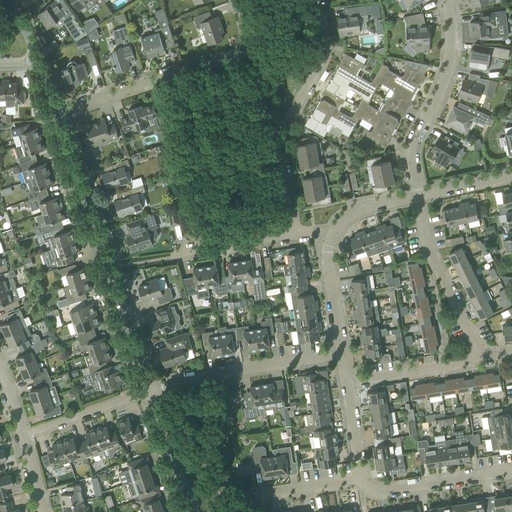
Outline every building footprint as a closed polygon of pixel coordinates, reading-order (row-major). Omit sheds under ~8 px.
[(56,21),(61,17),(76,41),(87,34),(64,0),(62,0),(57,3),(55,1),(46,7),(47,8),(38,14),(47,29),(57,22),(56,21)] [(71,0),(79,11),(85,6),(83,4),(89,0),(71,0)] [(360,33),(358,16),(372,14),(372,16),(374,18),(380,17),(379,4),(371,5),(358,6),(348,8),(349,8),(350,16),(337,18),(340,35),(347,34),(347,36),(353,35),(353,34),(360,33)] [(174,46),(175,46),(162,9),(155,11),(160,28),(154,30),(156,33),(141,38),(145,50),(144,50),(144,51),(144,52),(145,53),(146,53),(148,58),(157,55),(158,58),(165,56),(166,55),(166,54),(164,48),(168,47),(167,46),(174,43),(174,46)] [(209,20),(206,12),(193,17),(197,29),(202,27),(208,45),(219,41),(217,34),(223,32),(218,17),(209,20)] [(430,42),(429,28),(431,28),(431,25),(423,26),(423,23),(425,22),(423,13),(405,17),(407,27),(406,27),(407,44),(417,52),(423,52),(425,54),(427,52),(430,51),(429,42),(430,42)] [(496,23),(495,13),(479,14),(480,21),(470,22),(471,36),(481,35),(482,39),(491,38),(491,37),(500,36),(498,23),(496,23)] [(128,63),(135,60),(128,38),(130,37),(126,26),(113,31),(118,48),(113,50),(114,54),(110,55),(116,72),(130,67),(128,63)] [(488,46),(484,46),(474,44),(473,50),(470,50),(467,68),(487,71),(490,56),(508,59),(510,50),(495,47),(494,49),(489,48),(488,46)] [(95,59),(91,46),(84,49),(89,61),(95,59)] [(363,69),(365,65),(345,54),(342,59),(343,65),(340,65),(336,72),(373,93),(378,84),(372,81),(369,82),(358,76),(357,73),(359,69),(363,69)] [(428,65),(405,60),(403,64),(406,66),(404,69),(405,73),(403,76),(400,77),(389,70),(388,67),(382,64),(377,72),(414,94),(418,87),(417,84),(423,82),(426,77),(423,75),(428,68),(428,65)] [(81,78),(88,76),(83,63),(77,65),(76,63),(74,62),(73,62),(70,62),(69,63),(68,64),(67,66),(67,67),(67,68),(61,70),(65,84),(72,82),(73,84),(75,85),(77,85),(78,85),(80,84),(81,83),(82,81),(82,79),(81,78)] [(373,93),(336,72),(332,79),(333,82),(328,83),(325,89),(345,100),(347,97),(346,94),(348,90),(350,89),(362,96),(363,99),(368,102),(373,93)] [(414,94),(377,72),(372,81),(378,84),(381,83),(392,90),(393,93),(391,96),(388,97),(386,100),(406,112),(409,107),(407,101),(410,100),(414,94)] [(498,82),(491,81),(492,80),(479,78),(480,76),(469,74),(466,84),(463,83),(458,96),(465,98),(465,99),(471,101),(472,100),(477,102),(480,93),(493,97),(498,82)] [(24,103),(23,90),(17,91),(16,83),(9,83),(9,80),(4,80),(5,101),(6,107),(14,106),(15,105),(15,104),(24,103)] [(343,104),(345,100),(325,89),(322,94),(323,99),(320,100),(316,107),(353,128),(358,119),(353,116),(350,117),(338,111),(338,108),(340,104),(343,104)] [(406,112),(386,100),(384,103),(381,102),(377,109),(369,105),(368,102),(363,99),(358,107),(394,128),(398,122),(397,119),(403,117),(406,112)] [(489,117),(468,107),(459,102),(456,108),(453,107),(446,123),(466,133),(469,127),(466,126),(470,119),(485,126),(489,117)] [(124,132),(134,129),(134,131),(147,126),(148,131),(159,127),(158,125),(155,117),(157,116),(154,105),(143,109),(142,106),(127,111),(129,116),(120,120),(124,132)] [(353,128),(316,107),(313,114),(313,117),(308,118),(304,125),(324,137),(327,131),(326,128),(328,125),(331,124),(342,130),(343,133),(342,134),(348,137),(353,128)] [(394,128),(358,107),(353,116),(358,119),(361,118),(372,125),(373,128),(371,131),(368,132),(366,135),(386,147),(389,141),(388,136),(391,135),(394,128)] [(118,139),(113,124),(106,126),(104,119),(101,120),(102,123),(99,124),(99,123),(86,127),(88,130),(87,130),(87,132),(88,132),(92,144),(106,139),(107,142),(118,139)] [(31,130),(28,124),(12,129),(11,129),(13,136),(17,147),(23,144),(41,138),(37,128),(31,130)] [(507,145),(503,146),(504,151),(506,151),(507,156),(511,154),(511,125),(504,128),(505,134),(506,137),(507,145)] [(318,138),(315,136),(298,139),(299,145),(297,145),(299,156),(317,153),(315,143),(319,142),(318,138)] [(444,140),(439,137),(432,150),(436,153),(433,157),(436,159),(435,160),(435,161),(436,163),(437,164),(438,165),(439,165),(440,165),(442,165),(443,165),(444,163),(446,165),(449,160),(451,161),(459,148),(456,147),(458,143),(445,136),(444,140)] [(34,153),(44,149),(41,138),(23,144),(17,147),(14,148),(20,164),(34,160),(37,159),(34,153)] [(348,167),(353,166),(349,150),(344,151),(348,167)] [(319,163),(317,153),(299,156),(300,167),(308,166),(309,172),(324,169),(323,163),(319,163)] [(382,163),(381,157),(366,160),(367,166),(371,166),(373,176),(392,172),(390,161),(382,163)] [(131,169),(127,159),(118,163),(120,168),(103,174),(107,188),(117,185),(129,181),(125,171),(131,169)] [(36,166),(34,160),(20,164),(25,181),(49,173),(46,163),(36,166)] [(325,175),(324,169),(309,172),(310,177),(303,179),(304,190),(323,186),(321,176),(325,175)] [(394,183),(392,172),(373,176),(376,186),(372,187),(373,194),(388,190),(387,184),(394,183)] [(53,184),(49,173),(25,181),(28,191),(26,192),(29,199),(45,194),(43,188),(53,184)] [(145,191),(143,185),(139,186),(129,190),(131,196),(115,201),(120,215),(142,208),(138,194),(145,191)] [(325,197),(323,186),(304,190),(306,201),(310,200),(311,206),(331,203),(330,196),(325,197)] [(498,204),(500,214),(500,215),(506,214),(506,213),(511,211),(511,192),(502,195),(504,203),(498,204)] [(47,200),(45,194),(29,199),(25,201),(27,207),(30,206),(32,211),(41,208),(43,214),(61,208),(57,197),(47,200)] [(469,202),(464,203),(467,221),(478,219),(475,203),(469,205),(469,202)] [(467,221),(464,203),(459,204),(459,207),(454,208),(457,223),(467,221)] [(171,226),(180,224),(176,207),(167,209),(171,226)] [(64,219),(61,208),(43,214),(37,216),(43,233),(47,232),(45,225),(64,219)] [(457,223),(454,208),(441,211),(443,218),(445,217),(447,225),(457,223)] [(156,224),(153,214),(135,220),(125,223),(129,235),(127,236),(132,251),(142,248),(142,249),(152,245),(151,241),(155,240),(157,235),(154,225),(156,224)] [(385,224),(380,225),(386,243),(388,249),(405,243),(399,228),(394,230),(392,225),(386,227),(385,224)] [(386,243),(380,225),(375,227),(376,230),(371,232),(376,247),(378,253),(388,249),(386,243)] [(75,241),(72,230),(54,236),(52,230),(47,232),(43,233),(45,239),(47,238),(50,249),(75,241)] [(376,247),(371,232),(365,234),(364,231),(360,232),(365,250),(367,256),(378,253),(376,247)] [(365,250),(360,232),(355,234),(356,237),(350,239),(352,244),(346,246),(350,259),(356,257),(357,259),(367,256),(365,250)] [(451,245),(464,242),(463,236),(450,239),(451,245)] [(72,254),(79,252),(75,241),(50,249),(48,250),(52,261),(55,260),(57,266),(74,260),(72,254)] [(304,261),(302,249),(296,250),(296,247),(287,249),(289,264),(304,261)] [(467,259),(461,248),(449,254),(454,265),(467,259)] [(263,258),(265,270),(268,270),(271,269),(269,257),(263,258)] [(264,279),(262,271),(262,268),(255,269),(255,267),(252,267),(251,259),(240,261),(243,281),(249,280),(250,285),(255,285),(257,299),(267,298),(264,283),(264,279)] [(472,269),(467,259),(454,265),(459,276),(472,269)] [(243,281),(240,261),(228,263),(230,276),(224,277),(226,289),(237,287),(236,282),(243,281)] [(305,267),(304,261),(289,264),(283,265),(285,275),(309,271),(308,267),(305,267)] [(419,267),(417,261),(407,264),(410,278),(423,276),(421,266),(419,267)] [(75,271),(73,264),(58,269),(60,276),(61,276),(64,287),(70,285),(88,279),(84,268),(75,271)] [(226,289),(224,277),(218,278),(216,265),(205,267),(208,287),(214,286),(215,293),(218,296),(227,294),(226,289)] [(357,273),(354,265),(349,267),(350,275),(357,273)] [(194,277),(182,279),(188,295),(196,294),(197,299),(209,297),(208,287),(205,267),(193,269),(194,277)] [(477,280),(472,269),(459,276),(465,287),(477,280)] [(0,293),(10,290),(6,279),(10,278),(15,276),(15,275),(13,270),(8,272),(0,274),(0,293)] [(310,277),(309,271),(285,275),(287,286),(283,287),(285,293),(290,292),(303,290),(306,289),(305,283),(308,283),(307,277),(310,277)] [(375,289),(372,275),(366,276),(367,279),(351,281),(352,287),(349,288),(350,293),(368,290),(375,289)] [(425,285),(423,276),(410,278),(413,293),(424,291),(423,286),(425,285)] [(173,299),(169,287),(161,290),(157,278),(146,282),(147,284),(138,287),(143,301),(157,296),(159,304),(173,299)] [(64,287),(63,287),(66,298),(67,297),(68,299),(70,304),(82,300),(85,299),(82,293),(92,290),(88,279),(70,285),(64,287)] [(483,291),(477,280),(465,287),(470,297),(483,291)] [(16,288),(10,290),(0,293),(0,305),(5,304),(7,310),(19,305),(18,300),(20,299),(16,288)] [(304,295),(303,290),(290,292),(293,309),(299,308),(317,305),(317,300),(314,300),(313,294),(304,295)] [(370,301),(368,290),(350,293),(351,298),(354,297),(355,303),(370,301)] [(425,296),(424,291),(413,293),(417,308),(429,305),(427,296),(425,296)] [(488,302),(483,291),(470,297),(475,308),(488,302)] [(82,300),(70,304),(67,305),(69,311),(75,309),(79,320),(97,314),(93,303),(84,306),(82,300)] [(377,306),(371,307),(370,301),(355,303),(356,309),(353,309),(353,314),(372,311),(378,310),(377,306)] [(494,313),(489,304),(488,302),(475,308),(481,319),(494,313)] [(318,310),(317,305),(299,308),(293,309),(295,320),(301,319),(316,316),(315,310),(318,310)] [(431,315),(429,305),(417,308),(420,323),(430,320),(429,315),(431,315)] [(172,323),(180,320),(181,318),(179,314),(177,313),(175,306),(171,307),(171,306),(155,311),(158,320),(151,323),(155,334),(164,331),(164,333),(174,330),(172,323)] [(57,309),(46,313),(48,319),(59,315),(57,309)] [(22,329),(27,327),(20,310),(8,315),(11,321),(1,325),(5,336),(22,329)] [(380,322),(378,310),(372,311),(353,314),(354,319),(357,319),(358,325),(380,322)] [(100,325),(97,314),(79,320),(73,322),(77,332),(75,333),(77,340),(79,339),(93,334),(91,328),(100,325)] [(317,322),(316,316),(301,319),(302,329),(321,326),(320,321),(317,322)] [(268,335),(274,334),(271,317),(265,318),(265,321),(260,321),(261,328),(255,329),(258,349),(270,348),(268,335)] [(431,325),(430,320),(420,323),(423,338),(436,335),(433,325),(431,325)] [(258,349),(255,329),(249,330),(248,325),(237,327),(239,340),(245,339),(247,351),(258,349)] [(401,332),(400,329),(387,330),(385,328),(378,329),(377,325),(361,327),(362,333),(360,334),(360,339),(379,336),(395,334),(401,332)] [(511,339),(511,325),(503,326),(504,340),(511,339)] [(226,326),(219,327),(220,335),(223,355),(235,353),(233,346),(237,345),(236,340),(239,340),(237,327),(226,329),(226,326)] [(322,331),(321,326),(302,329),(297,330),(299,344),(305,343),(305,340),(320,338),(319,332),(322,331)] [(27,327),(22,329),(5,336),(10,347),(20,343),(23,348),(34,343),(40,341),(38,335),(33,334),(31,335),(27,327)] [(223,355),(220,335),(213,336),(213,331),(201,333),(203,345),(209,344),(211,357),(223,355)] [(285,344),(283,331),(277,332),(279,345),(285,344)] [(184,351),(192,349),(186,332),(165,339),(167,347),(160,349),(163,359),(161,359),(163,365),(165,365),(165,366),(186,359),(184,351)] [(96,340),(93,334),(79,339),(81,346),(87,344),(91,354),(108,348),(105,337),(96,340)] [(438,344),(436,335),(423,338),(426,352),(437,350),(435,345),(438,344)] [(380,347),(379,336),(360,339),(361,344),(364,344),(365,349),(380,347)] [(36,362),(34,356),(48,344),(45,338),(40,341),(34,343),(23,348),(25,354),(15,358),(20,369),(36,362)] [(405,359),(402,340),(396,341),(399,360),(405,359)] [(380,347),(365,349),(367,362),(374,360),(374,358),(377,358),(378,363),(391,361),(390,355),(388,354),(382,355),(381,352),(380,347)] [(112,359),(108,348),(91,354),(94,365),(112,359)] [(39,368),(36,362),(20,369),(25,380),(35,376),(37,382),(50,377),(49,377),(45,368),(39,368)] [(112,386),(123,382),(119,370),(113,372),(111,366),(85,375),(87,381),(98,378),(102,389),(104,389),(105,391),(107,392),(109,393),(111,392),(112,390),(113,388),(112,386)] [(328,389),(326,378),(318,379),(316,371),(303,373),(303,375),(301,376),(303,393),(309,392),(328,389)] [(493,373),(484,374),(486,387),(501,384),(499,374),(494,375),(493,373)] [(486,387),(484,374),(474,376),(474,378),(469,379),(471,389),(486,387)] [(53,387),(50,377),(37,382),(40,388),(29,391),(33,402),(50,397),(48,390),(53,387)] [(471,389),(469,379),(464,379),(464,377),(454,379),(456,392),(471,389)] [(456,392),(454,379),(444,380),(445,383),(439,383),(441,394),(456,392)] [(402,401),(409,400),(406,381),(399,382),(402,401)] [(441,394),(439,383),(434,384),(434,382),(424,384),(426,396),(441,394)] [(265,410),(285,407),(282,388),(274,389),(273,383),(261,385),(264,405),(265,410)] [(390,401),(389,390),(394,389),(393,384),(378,387),(378,391),(367,393),(368,399),(371,398),(371,403),(371,404),(386,401),(390,401)] [(426,396),(424,384),(415,385),(415,387),(410,388),(411,399),(426,396)] [(264,405),(261,385),(250,387),(252,399),(245,400),(247,407),(242,408),(243,416),(248,420),(256,418),(259,413),(258,406),(264,405)] [(329,400),(328,389),(309,392),(311,403),(326,400),(329,400)] [(62,412),(58,403),(52,404),(50,397),(33,402),(37,414),(44,412),(46,418),(62,412)] [(329,400),(326,400),(311,403),(313,413),(331,411),(329,400)] [(388,413),(386,401),(371,404),(371,403),(369,404),(370,410),(372,409),(373,415),(388,413)] [(503,414),(502,408),(490,410),(491,416),(487,417),(489,428),(495,427),(511,424),(511,425),(511,424),(511,419),(511,420),(510,413),(503,414)] [(415,419),(413,409),(410,410),(410,409),(406,410),(407,410),(408,420),(415,419)] [(332,415),(331,411),(313,413),(306,415),(307,425),(304,426),(304,427),(300,428),(300,433),(312,431),(331,428),(329,416),(332,415)] [(390,424),(388,413),(373,415),(374,421),(371,421),(372,427),(375,427),(375,426),(390,424)] [(129,417),(118,421),(126,444),(143,439),(138,423),(137,423),(138,425),(132,427),(129,417)] [(415,429),(414,420),(407,421),(409,430),(415,429)] [(395,423),(390,424),(375,426),(375,427),(376,432),(373,432),(374,438),(392,435),(392,434),(393,434),(395,433),(396,431),(395,423)] [(511,424),(495,427),(497,438),(511,435),(511,428),(511,425),(511,424)] [(114,449),(120,446),(115,431),(114,431),(115,433),(109,435),(106,426),(101,428),(101,427),(95,429),(102,450),(105,457),(112,454),(114,450),(114,449)] [(332,434),(331,428),(312,431),(315,448),(340,444),(339,439),(336,439),(335,433),(332,434)] [(102,450),(95,429),(90,431),(90,432),(85,434),(88,442),(82,444),(86,458),(97,454),(96,452),(102,450)] [(475,452),(475,446),(474,441),(473,435),(473,434),(456,436),(456,439),(460,463),(464,462),(464,460),(471,459),(470,453),(475,452)] [(511,435),(497,438),(491,439),(492,450),(511,446),(511,435)] [(401,446),(400,437),(387,439),(388,445),(373,447),(374,459),(395,455),(394,447),(401,446)] [(86,458),(82,444),(76,446),(73,438),(68,439),(68,438),(62,440),(69,461),(75,459),(76,461),(83,459),(84,464),(88,463),(86,458)] [(460,463),(456,439),(445,440),(449,463),(455,462),(455,464),(460,463)] [(48,454),(41,456),(45,467),(52,465),(53,469),(63,466),(64,466),(70,464),(69,461),(62,440),(56,442),(57,443),(52,445),(53,449),(54,450),(48,452),(48,454)] [(439,466),(436,448),(429,449),(427,441),(426,440),(417,441),(421,464),(427,463),(427,466),(434,465),(434,467),(439,466)] [(449,463),(445,440),(435,442),(436,448),(439,466),(443,466),(443,464),(449,463)] [(315,448),(315,450),(315,459),(316,459),(317,465),(319,465),(319,467),(337,465),(336,463),(335,456),(338,456),(337,450),(340,449),(340,444),(321,447),(315,448)] [(276,476),(273,456),(267,457),(265,449),(262,446),(254,447),(252,450),(255,469),(262,468),(264,478),(276,476)] [(286,464),(293,463),(290,446),(277,448),(279,455),(273,456),(276,476),(288,474),(286,464)] [(405,472),(404,463),(396,464),(395,455),(374,459),(376,470),(392,468),(393,474),(405,472)] [(129,469),(124,471),(128,483),(151,475),(149,469),(152,468),(148,456),(138,460),(127,463),(129,469)] [(7,488),(12,487),(9,475),(0,477),(0,499),(10,497),(7,488)] [(160,492),(156,480),(153,481),(151,475),(126,484),(130,495),(137,493),(139,499),(160,492)] [(97,477),(91,478),(93,488),(100,486),(97,477)] [(84,494),(81,483),(66,487),(68,487),(70,492),(61,495),(62,500),(60,500),(62,506),(83,500),(82,494),(84,494)] [(164,504),(160,492),(139,499),(143,511),(161,511),(163,511),(161,505),(164,504)] [(508,511),(506,494),(494,496),(495,505),(489,506),(490,511),(508,511)] [(490,511),(489,506),(484,507),(482,498),(471,500),(471,502),(472,502),(473,511),(490,511)] [(85,507),(83,500),(62,506),(63,511),(65,511),(64,511),(88,511),(87,506),(85,507)] [(13,510),(11,501),(0,503),(0,511),(18,511),(18,509),(13,510)] [(462,511),(461,501),(456,502),(456,504),(450,505),(451,511),(462,511)] [(473,511),(472,502),(471,502),(465,503),(465,501),(461,501),(462,511),(473,511)]
